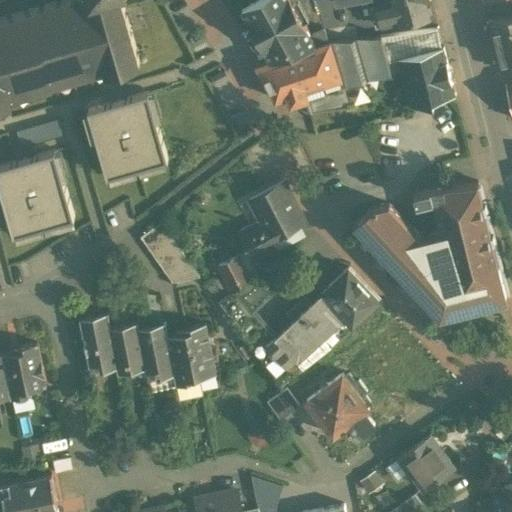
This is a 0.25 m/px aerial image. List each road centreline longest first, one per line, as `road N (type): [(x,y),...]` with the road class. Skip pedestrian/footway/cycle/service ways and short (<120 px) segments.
road 1 (residential): [(204,0),(318,199),(433,317),(477,347),(511,349)]
road 2 (residential): [(511,223),(460,0)]
road 3 (residential): [(51,292),(94,491)]
road 4 (residential): [(94,491),(232,462)]
road 5 (residential): [(51,292),(151,213)]
